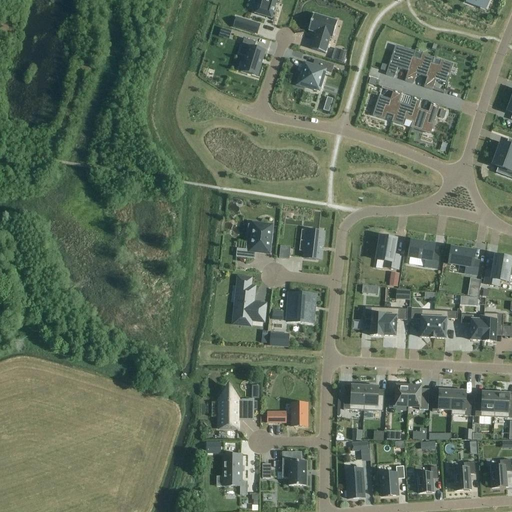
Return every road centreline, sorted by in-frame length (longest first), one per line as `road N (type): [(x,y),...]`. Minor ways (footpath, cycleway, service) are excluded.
road 1 (residential): [(457,178),(380,143),(258,113)]
road 2 (residential): [(511,370),(327,360)]
road 3 (residential): [(511,499),(349,511)]
road 4 (residential): [(511,26),(467,154)]
